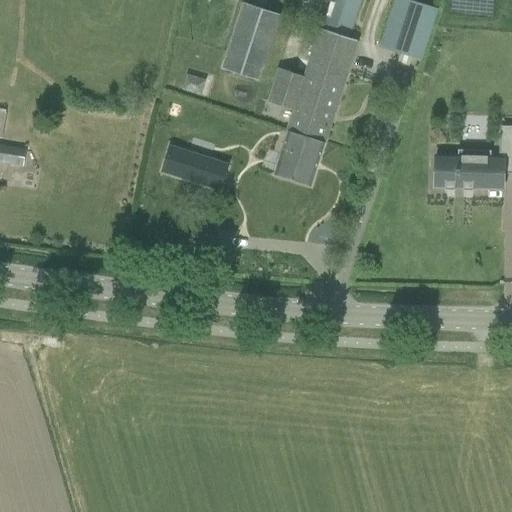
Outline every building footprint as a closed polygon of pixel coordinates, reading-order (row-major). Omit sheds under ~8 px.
[(288,132),(324,143),(357,41),(349,38),(361,0),(331,0),(322,30),(321,29),(305,79),(279,70),(269,103),(294,111),(288,132)] [(408,67),(411,58),(421,61),(437,9),(408,0),(395,0),(380,48),(400,54),(397,63),(408,67)] [(243,4),(221,69),(258,81),(280,16),(243,4)] [(324,143),(288,132),(274,176),(310,187),(324,143)] [(0,162),(7,164),(10,146),(0,144),(0,162)] [(161,172),(160,172),(220,191),(228,166),(228,165),(208,159),(209,158),(208,158),(203,172),(185,166),(190,152),(189,152),(189,153),(169,146),(168,147),(169,147),(161,172)] [(511,158),(499,158),(491,158),(491,151),(458,150),(457,157),(435,156),(435,188),(444,189),(444,191),(455,191),(455,189),(463,189),(463,191),(473,192),(473,189),(503,190),(503,173),(511,173),(511,158)]
